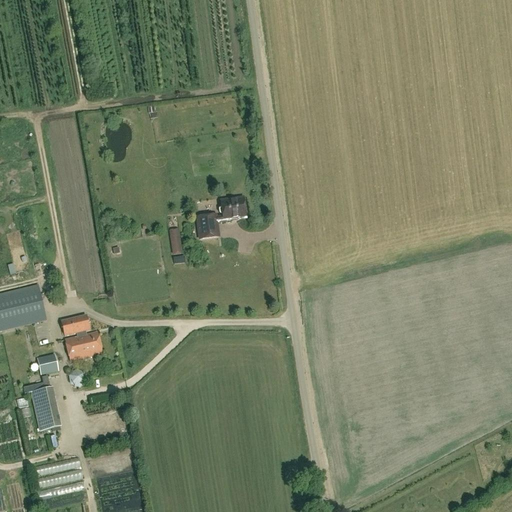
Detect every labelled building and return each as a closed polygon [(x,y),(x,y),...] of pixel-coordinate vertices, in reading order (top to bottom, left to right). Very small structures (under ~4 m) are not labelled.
[(243,199),(229,201),(221,202),(222,209),(220,209),(219,210),(219,214),(221,215),(222,215),(223,218),(216,219),(216,216),(197,218),(200,240),(218,238),(216,223),(245,219),(243,199)] [(190,212),(198,210),(196,202),(188,204),(190,212)] [(172,256),(182,254),(179,230),(169,231),(172,256)] [(0,333),(47,322),(38,286),(0,295),(0,333)] [(76,335),(86,333),(90,332),(86,316),(61,323),(65,338),(76,335)] [(46,329),(32,332),(35,346),(31,347),(33,357),(51,354),(46,329)] [(6,332),(8,352),(24,349),(21,330),(6,332)] [(86,333),(76,335),(77,338),(65,342),(71,363),(103,355),(97,333),(87,336),(86,333)] [(41,376),(59,372),(55,356),(37,360),(41,376)] [(11,381),(21,380),(21,367),(28,366),(27,357),(9,358),(11,381)] [(79,389),(86,383),(85,374),(76,370),(68,376),(70,386),(79,389)] [(29,389),(39,433),(61,428),(52,389),(50,389),(47,377),(41,378),(43,386),(29,389)] [(28,407),(27,399),(17,401),(18,409),(28,407)] [(84,421),(77,422),(79,441),(86,440),(84,421)] [(44,437),(25,440),(29,465),(48,462),(44,437)]
